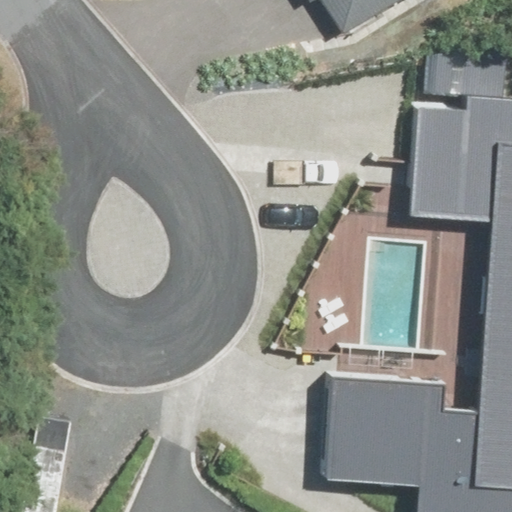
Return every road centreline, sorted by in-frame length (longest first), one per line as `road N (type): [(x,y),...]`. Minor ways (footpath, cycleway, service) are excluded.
road 1 (residential): [(56,4),(187,119),(239,205),(253,284),(212,318),(145,329),(85,322),(54,254),(47,159)]
road 2 (residential): [(47,159),(56,4)]
